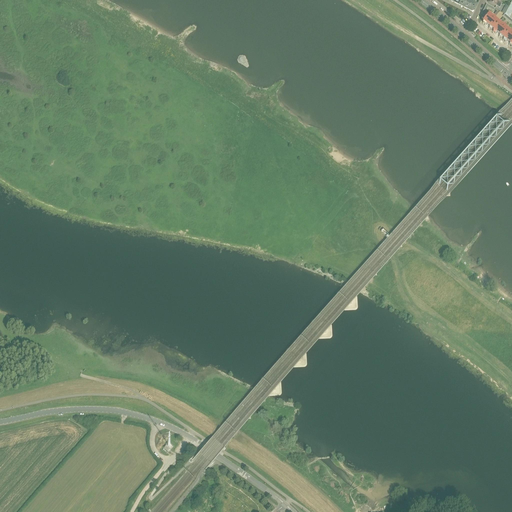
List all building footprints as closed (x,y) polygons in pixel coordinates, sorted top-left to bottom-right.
[(470,1),(467,0),(463,8),(468,10),(473,0),(470,0),(470,1)] [(474,11),(477,5),(474,3),(474,2),(475,0),(473,0),(468,10),(472,12),(474,11)] [(494,11),(495,8),(487,4),(481,14),(484,16),(488,8),(494,11)] [(483,21),(489,26),(493,30),(499,22),(495,19),(495,18),(494,17),(493,18),(489,14),(483,21)] [(503,16),(511,23),(511,20),(509,18),(506,14),(505,14),(503,16)] [(493,30),(499,34),(503,38),(509,31),(505,27),(506,26),(504,25),(503,26),(499,22),(493,30)] [(511,45),(511,32),(509,31),(503,38),(511,45)] [(497,114),(509,124),(511,124),(511,119),(501,109),(497,110),(497,114)] [(434,186),(446,196),(450,196),(449,192),(438,182),(434,182),(434,186)] [(419,209),(416,209),(416,212),(422,217),(425,217),(424,215),(419,209)] [(394,238),(391,238),(391,241),(397,246),(400,246),(400,243),(394,238)] [(368,267),(366,267),(366,269),(372,275),(374,275),(374,272),(368,267)] [(343,295),(341,295),(341,298),(347,303),(349,303),(349,301),(343,295)] [(318,324),(315,324),(316,327),(321,332),(324,332),(324,329),(318,324)] [(293,352),(290,353),(291,355),(296,361),(299,360),(299,358),(293,352)] [(268,381),(265,381),(265,384),(271,389),(274,389),(273,386),(268,381)] [(242,410),(240,410),(240,412),(246,418),(248,418),(248,415),(242,410)] [(223,449),(225,448),(224,447),(213,438),(213,437),(212,439),(223,449)] [(201,452),(200,451),(199,453),(200,454),(201,455),(203,457),(206,460),(208,461),(210,463),(211,463),(212,462),(211,461),(210,460),(208,458),(205,455),(202,453),(201,452)]
